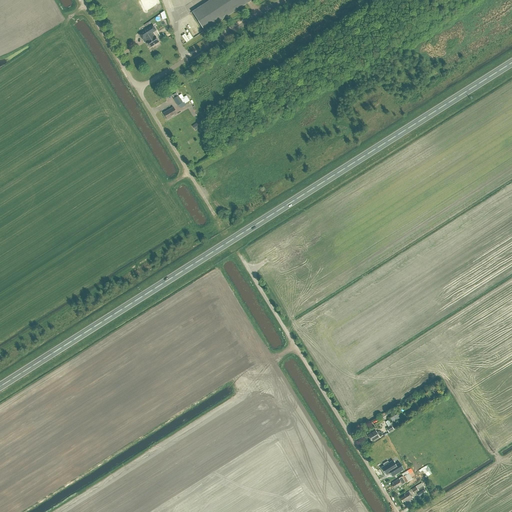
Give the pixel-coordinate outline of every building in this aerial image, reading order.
[(256,0),(208,0),(192,9),(203,29),(256,0)] [(142,40),(145,38),(148,41),(146,42),(150,48),(159,42),(155,36),(154,37),(151,34),(157,31),(153,25),(139,35),(142,40)] [(174,99),(178,106),(184,102),(185,104),(189,101),(186,96),(183,98),(181,94),(178,96),(177,93),(172,95),(174,98),(174,99)] [(168,120),(177,114),(173,107),(166,111),(167,112),(164,114),(168,120)] [(390,423),(391,425),(388,426),(386,428),(389,432),(394,429),(398,427),(392,417),(390,418),(393,422),(390,423)] [(377,434),(375,431),(368,435),(372,442),(379,438),(379,437),(383,435),(381,432),(377,434)] [(387,462),(384,464),(385,466),(381,468),(386,475),(390,473),(392,477),(404,469),(400,462),(396,465),(393,460),(388,463),(387,462)] [(432,472),(428,465),(419,470),(423,477),(432,472)] [(405,483),(402,477),(392,483),(393,484),(392,485),(394,489),(399,486),(400,487),(403,485),(402,484),(405,483)] [(418,491),(424,487),(422,483),(411,489),(414,494),(418,491)] [(404,494),(405,496),(400,498),(403,502),(404,501),(405,503),(413,498),(408,491),(404,494)]
